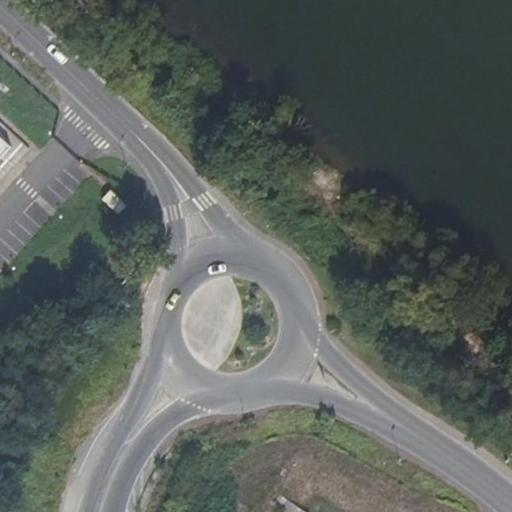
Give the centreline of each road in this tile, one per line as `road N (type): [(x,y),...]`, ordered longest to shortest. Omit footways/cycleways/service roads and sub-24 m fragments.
road 1 (tertiary): [(0,2),(144,132),(218,254)]
road 2 (secondary): [(511,510),(319,379),(281,370)]
road 3 (trunk): [(163,356),(97,464),(78,511)]
road 4 (secondary): [(281,370),(297,317),(289,290),(244,255),(218,254)]
road 5 (trunk): [(110,511),(137,449),(207,393)]
road 6 (secondary): [(218,254),(171,279),(158,303),(163,356)]
